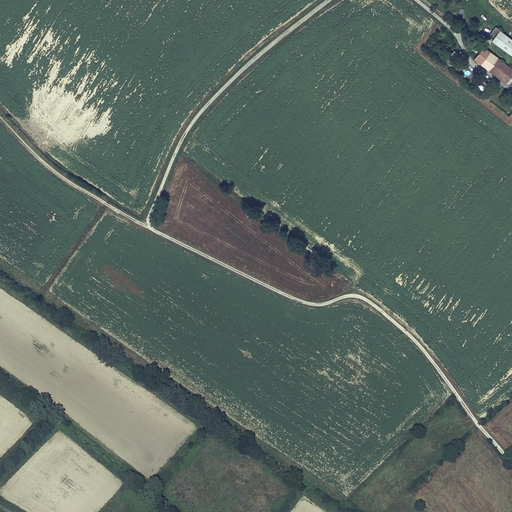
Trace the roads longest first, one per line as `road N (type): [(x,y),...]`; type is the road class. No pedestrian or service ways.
road 1 (track): [(145,225),(299,301),(365,299),(412,338),(511,462)]
road 2 (track): [(145,225),(197,114),(225,82),(330,0)]
road 3 (track): [(0,118),(46,165),(145,225)]
